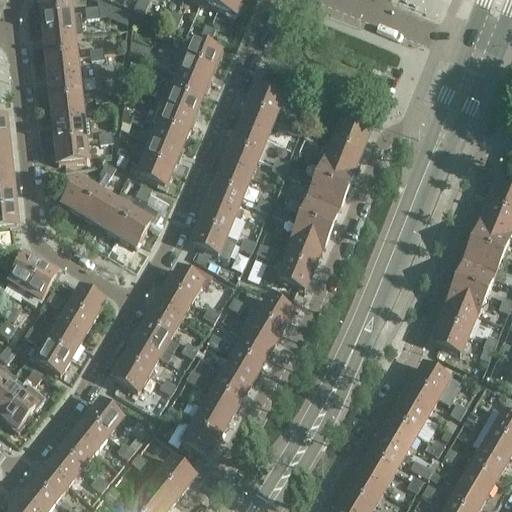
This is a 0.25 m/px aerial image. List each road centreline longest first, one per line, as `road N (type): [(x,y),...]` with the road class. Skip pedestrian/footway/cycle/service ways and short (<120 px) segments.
road 1 (residential): [(435,125),(412,124),(383,143),(311,314),(188,511)]
road 2 (residential): [(323,511),(407,370),(484,184),(478,157),(455,133)]
road 3 (residential): [(133,304),(170,241),(269,0)]
road 4 (residential): [(12,37),(34,239),(133,304)]
road 5 (tertiary): [(349,356),(427,165)]
road 6 (residential): [(17,473),(82,392),(133,304)]
road 7 (tertiary): [(349,356),(251,511)]
road 8 (tertiary): [(274,511),(331,416),(349,356)]
road 9 (residential): [(341,0),(464,50)]
